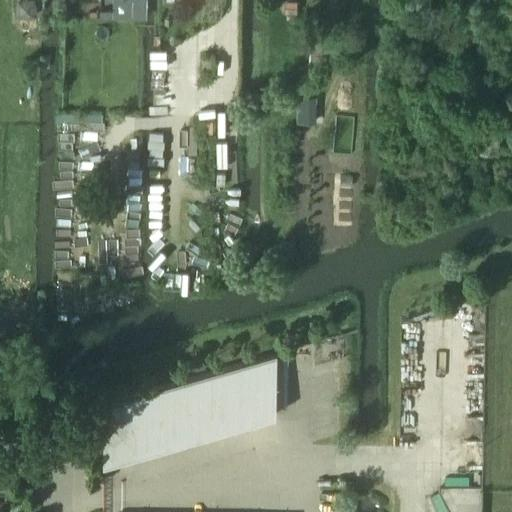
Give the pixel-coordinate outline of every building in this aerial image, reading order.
[(16,0),(17,18),(37,18),(37,8),(43,8),(42,0),(16,0)] [(101,0),(101,17),(118,18),(118,0),(101,0)] [(288,3),(287,14),(298,14),(298,3),(288,3)] [(336,40),(312,39),(311,63),(335,65),(336,40)] [(212,58),(202,59),(203,73),(213,73),(212,58)] [(298,110),(297,123),(316,123),(316,110),(298,110)] [(310,155),(309,136),(301,136),(301,156),(310,155)] [(399,211),(391,212),(393,221),(401,220),(399,211)] [(282,242),(282,258),(293,258),(293,242),(282,242)] [(248,362),(247,423),(276,415),(277,354),(248,362)] [(203,355),(192,358),(195,371),(206,368),(203,355)]
